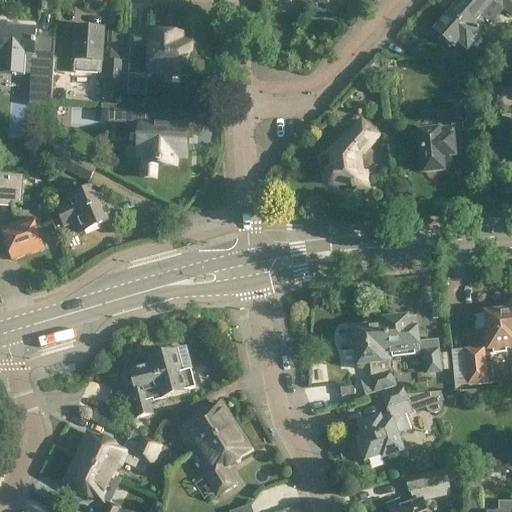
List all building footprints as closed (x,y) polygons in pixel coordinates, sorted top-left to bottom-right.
[(306,0),(305,3),(316,7),(317,11),(323,13),(327,10),(330,12),(334,0),(306,0)] [(481,17),(493,3),(502,11),(503,10),(511,17),(511,15),(511,0),(461,0),(449,14),(466,30),(470,25),(482,36),(484,34),(478,29),(485,21),(481,17)] [(470,25),(466,30),(449,14),(434,31),(454,49),(459,44),(468,52),(482,36),(470,25)] [(6,29),(6,25),(0,24),(0,54),(34,56),(33,74),(48,75),(50,39),(36,38),(36,30),(6,29)] [(103,30),(76,29),(73,73),(101,74),(103,30)] [(191,46),(191,41),(181,41),(182,35),(152,34),(151,37),(129,36),(129,48),(130,48),(128,76),(150,77),(151,73),(189,76),(190,61),(193,58),(194,50),(191,46)] [(423,48),(412,48),(412,57),(424,56),(423,48)] [(119,103),(121,63),(107,62),(105,102),(119,103)] [(374,65),(361,80),(372,89),(381,77),(379,68),(374,65)] [(449,125),(465,123),(463,98),(447,100),(449,125)] [(175,157),(185,157),(187,125),(170,125),(171,115),(137,113),(137,106),(116,105),(115,123),(140,125),(141,125),(139,155),(144,155),(143,163),(152,163),(152,164),(166,164),(175,165),(175,157)] [(361,121),(352,131),(353,133),(345,141),(342,142),(341,146),(332,156),(334,169),(332,169),(330,170),(329,171),(328,172),(327,173),(326,174),(326,176),(326,177),(326,179),(326,180),(326,181),(327,182),(328,183),(329,184),(331,186),(333,186),(335,186),(368,183),(367,172),(362,173),(360,153),(364,152),(378,137),(361,121)] [(511,123),(500,125),(503,160),(511,158),(511,123)] [(426,168),(426,173),(442,172),(441,167),(443,167),(443,165),(452,164),(451,157),(455,157),(453,130),(421,133),(424,169),(426,168)] [(29,164),(41,164),(43,140),(38,140),(37,148),(30,147),(29,164)] [(51,144),(44,158),(89,182),(96,167),(51,144)] [(0,203),(22,205),(24,177),(0,175),(0,203)] [(80,234),(116,219),(105,194),(95,198),(91,189),(65,200),(67,204),(56,209),(64,227),(75,223),(80,234)] [(2,230),(13,261),(43,250),(33,219),(2,230)] [(505,349),(511,348),(511,311),(486,314),(489,348),(465,350),(468,386),(492,384),(490,355),(506,353),(505,349)] [(388,320),(384,321),(384,326),(385,326),(388,356),(389,356),(425,353),(427,374),(441,372),(440,371),(448,370),(447,353),(439,354),(437,341),(418,343),(417,329),(416,329),(415,317),(399,319),(397,316),(390,316),(388,320)] [(357,347),(359,365),(370,364),(372,379),(362,382),(366,395),(395,386),(391,373),(389,356),(388,356),(385,326),(384,326),(371,328),(369,324),(361,325),(359,329),(355,329),(355,330),(346,331),(348,348),(357,347)] [(161,354),(151,357),(153,365),(130,372),(135,392),(130,394),(137,419),(153,415),(149,400),(153,399),(154,402),(186,393),(186,391),(195,389),(190,371),(181,373),(175,351),(172,351),(169,349),(163,351),(161,354)] [(397,434),(409,430),(404,415),(427,407),(428,411),(431,413),(435,414),(438,412),(441,410),(442,406),(440,402),(443,402),(439,392),(406,396),(404,389),(383,396),(389,414),(380,417),(381,419),(360,426),(365,440),(359,442),(360,446),(358,450),(360,456),(364,457),(364,458),(365,458),(366,461),(383,455),(384,458),(403,452),(397,434)] [(185,426),(199,449),(234,427),(219,404),(209,411),(206,410),(196,416),(195,420),(185,426)] [(248,450),(234,427),(199,449),(213,471),(206,476),(218,495),(233,485),(222,467),(224,466),(227,466),(237,460),(238,457),(248,450)] [(121,463),(132,468),(136,459),(144,462),(149,451),(138,446),(131,443),(131,442),(128,441),(123,452),(115,448),(114,444),(103,439),(100,440),(89,435),(77,460),(114,478),(121,463)] [(152,444),(141,439),(138,446),(149,451),(152,444)] [(144,462),(152,466),(161,448),(152,444),(149,451),(144,462)] [(77,460),(66,484),(76,489),(77,492),(88,498),(91,496),(102,502),(109,505),(109,504),(110,505),(121,481),(114,478),(77,460)] [(426,511),(423,502),(450,495),(448,482),(454,480),(451,469),(407,480),(410,493),(411,492),(415,503),(402,508),(399,501),(387,505),(389,511),(426,511)] [(480,511),(480,491),(467,491),(466,511),(480,511)] [(511,511),(511,503),(497,503),(497,511),(511,511)]
